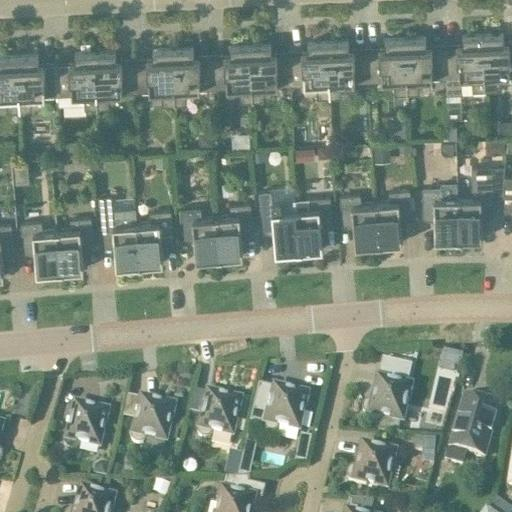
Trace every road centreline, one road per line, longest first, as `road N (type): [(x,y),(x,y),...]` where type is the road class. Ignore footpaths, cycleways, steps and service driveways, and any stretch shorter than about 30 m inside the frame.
road 1 (residential): [(65,343),(348,319)]
road 2 (residential): [(0,7),(171,0)]
road 3 (residential): [(316,485),(348,319)]
road 4 (residential): [(511,312),(348,319)]
